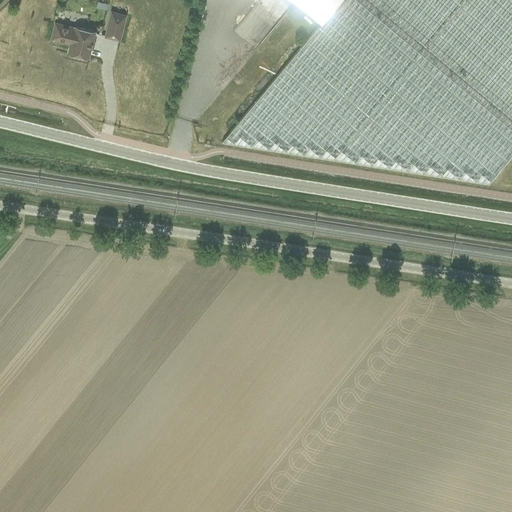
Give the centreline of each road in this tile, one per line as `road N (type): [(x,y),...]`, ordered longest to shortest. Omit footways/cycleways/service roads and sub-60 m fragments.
road 1 (tertiary): [(511,218),(202,170),(0,121)]
road 2 (unclassified): [(511,284),(0,206)]
